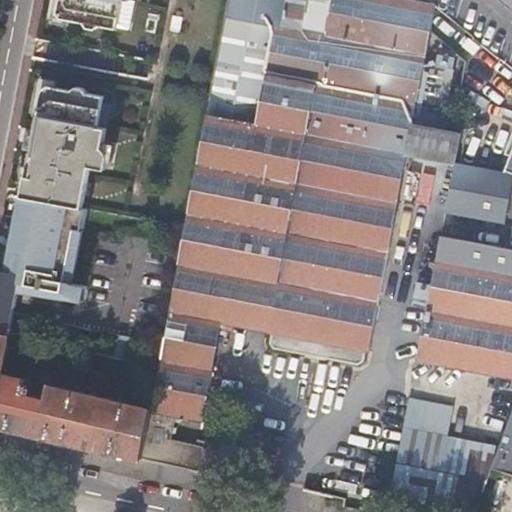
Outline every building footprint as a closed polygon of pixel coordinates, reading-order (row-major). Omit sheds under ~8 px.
[(57,0),(55,11),(59,17),(82,22),(86,26),(92,28),(97,24),(114,28),(119,0),(57,0)] [(421,61),(433,4),(427,0),(227,0),(158,367),(155,380),(150,409),(153,409),(144,456),(207,471),(206,473),(236,480),(238,474),(248,476),(252,458),(241,455),(242,450),(207,441),(206,447),(168,440),(172,422),(193,426),(195,419),(199,420),(220,322),(271,332),(270,340),(276,346),(354,362),(361,358),(363,349),(366,349),(405,149),(452,158),(458,129),(442,125),(446,107),(414,100),(417,86),(429,89),(435,64),(421,61)] [(0,267),(0,329),(9,332),(17,289),(18,286),(39,290),(40,284),(68,290),(70,281),(71,281),(71,280),(70,280),(80,228),(84,207),(80,206),(88,164),(104,167),(107,153),(102,146),(101,146),(105,127),(96,125),(100,101),(101,95),(84,92),(81,87),(74,85),(69,89),(46,84),(40,88),(37,105),(44,107),(42,115),(35,114),(31,134),(39,136),(37,146),(30,144),(25,165),(32,166),(31,175),(24,174),(20,195),(19,195),(6,268),(0,267)] [(96,125),(105,127),(109,103),(100,101),(96,125)] [(44,107),(37,105),(35,114),(42,115),(44,107)] [(511,247),(439,233),(434,259),(429,285),(415,281),(411,304),(424,307),(415,358),(511,376),(511,128),(503,155),(508,157),(502,173),(460,161),(458,167),(452,166),(444,209),(503,221),(511,176),(511,247)] [(39,136),(31,134),(30,144),(37,146),(39,136)] [(32,166),(25,165),(24,174),(31,175),(32,166)] [(18,286),(17,289),(82,299),(85,284),(71,281),(70,281),(68,290),(40,284),(39,290),(18,286)] [(9,332),(0,329),(0,424),(141,458),(150,409),(50,385),(47,396),(31,392),(34,381),(1,372),(9,332)] [(112,356),(134,361),(136,349),(151,352),(153,340),(116,333),(112,356)] [(155,380),(158,367),(134,361),(131,374),(155,380)] [(451,406),(408,396),(401,425),(388,496),(461,511),(474,511),(491,467),(499,446),(445,435),(451,406)] [(511,511),(511,410),(499,446),(491,467),(511,475),(511,511)] [(384,511),(461,511),(388,496),(384,511)]
